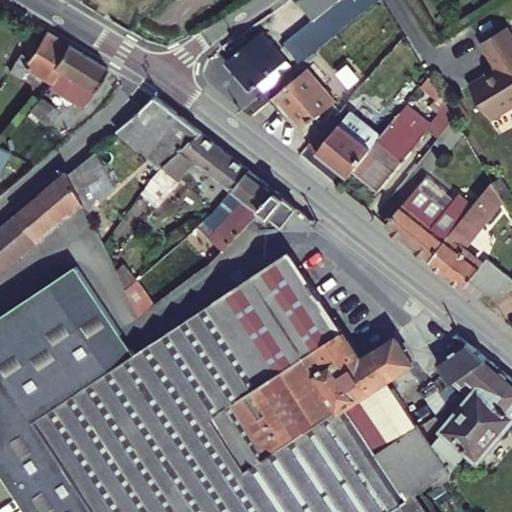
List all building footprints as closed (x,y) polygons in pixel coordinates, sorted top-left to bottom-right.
[(379,0),(344,0),(322,19),(337,37),(379,0)] [(46,70),(70,34),(48,19),(30,45),(21,39),(6,61),(18,70),(27,57),(46,70)] [(337,37),(322,19),(291,46),(306,63),(337,37)] [(91,98),(115,64),(70,34),(46,70),(42,76),(73,97),(78,89),(91,98)] [(282,61),(259,34),(231,58),(243,71),(237,77),(249,90),(282,61)] [(511,115),(511,40),(509,35),(479,50),(493,79),(464,93),(482,130),(511,115)] [(243,71),(231,58),(225,63),(237,77),(243,71)] [(309,131),(341,103),(314,73),(282,101),(309,131)] [(56,116),(64,103),(36,84),(27,96),(56,116)] [(200,128),(153,89),(111,126),(123,137),(146,121),(180,150),(200,128)] [(440,127),(427,116),(410,137),(423,148),(440,127)] [(314,150),(351,178),(366,159),(379,142),(351,121),(338,138),(329,131),(314,150)] [(207,211),(250,168),(200,128),(180,150),(160,173),(173,184),(194,161),(217,179),(196,203),(207,211)] [(379,142),(366,159),(385,174),(407,146),(388,131),(379,142)] [(0,161),(12,144),(0,136),(0,161)] [(111,173),(85,147),(60,171),(74,199),(76,202),(111,173)] [(469,197),(454,184),(425,219),(417,213),(446,178),(429,164),(380,224),(420,257),(469,197)] [(257,203),(272,186),(250,168),(207,211),(197,222),(222,243),(257,203)] [(511,281),(485,259),(476,268),(457,251),(506,193),(491,170),(469,197),(420,257),(461,291),(469,281),(488,298),(511,292),(511,281)] [(60,171),(0,222),(0,261),(74,199),(60,171)] [(271,214),(285,197),(272,186),(257,203),(271,214)] [(107,361),(45,265),(0,294),(0,443),(44,511),(423,511),(415,500),(455,474),(425,426),(381,453),(349,405),(416,361),(399,335),(361,359),(288,251),(107,361)] [(200,271),(155,305),(126,266),(113,276),(145,319),(160,307),(169,318),(212,286),(200,271)] [(489,363),(464,342),(420,371),(446,412),(469,383),(462,377),(489,363)] [(511,419),(504,413),(511,406),(511,383),(489,363),(462,377),(469,383),(446,412),(437,423),(482,460),(511,425),(511,419)]
